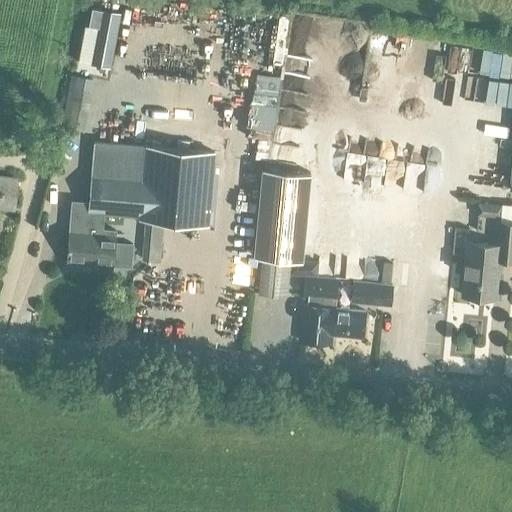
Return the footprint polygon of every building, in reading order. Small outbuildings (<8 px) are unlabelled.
[(93,9),(89,26),(99,28),(92,63),(109,67),(120,14),(102,10),(93,9)] [(511,74),(511,51),(481,51),(480,74),(511,74)] [(470,98),(471,70),(450,69),(449,97),(470,98)] [(476,100),(487,102),(491,79),(479,77),(476,100)] [(196,86),(196,102),(221,101),(221,85),(196,86)] [(63,126),(84,129),(91,91),(69,87),(63,126)] [(281,103),(307,101),(307,88),(280,89),(281,103)] [(281,115),(299,117),(300,107),(283,105),(281,115)] [(252,125),(251,144),(269,145),(270,126),(252,125)] [(90,175),(87,211),(103,212),(140,215),(139,218),(208,223),(214,152),(95,142),(92,175),(90,175)] [(385,168),(386,152),(345,151),(344,180),(364,181),(364,167),(385,168)] [(435,190),(437,166),(427,166),(426,190),(435,190)] [(262,168),(253,256),(262,256),(259,292),(286,294),(290,259),(301,260),(310,173),(262,168)] [(0,207),(13,209),(17,178),(0,176),(0,207)] [(384,191),(381,176),(368,179),(371,194),(384,191)] [(70,230),(68,262),(112,266),(115,233),(101,232),(103,212),(87,211),(86,231),(70,230)] [(511,220),(497,220),(495,244),(467,241),(462,295),(495,298),(499,260),(511,261),(511,220)] [(304,298),(303,306),(300,340),(331,342),(332,334),(334,308),(335,300),(337,301),(338,278),(304,275),(302,298),(304,298)] [(393,284),(353,280),(351,302),(392,306),(393,284)] [(112,290),(111,302),(121,303),(122,291),(112,290)] [(334,308),(332,334),(363,337),(365,311),(334,308)]
